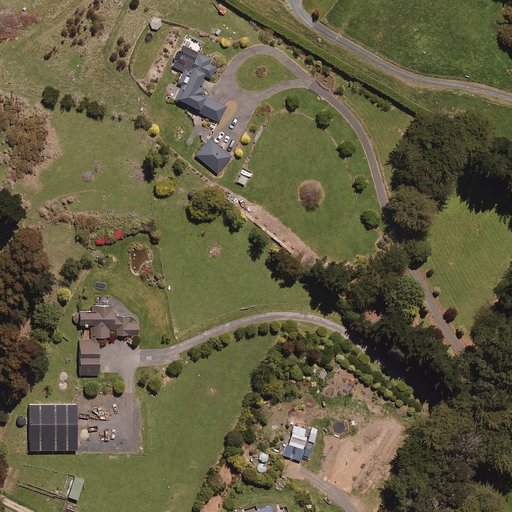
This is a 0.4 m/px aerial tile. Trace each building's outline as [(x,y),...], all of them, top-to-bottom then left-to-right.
[(158,27),(159,27),(159,26),(160,25),(161,24),(161,23),(161,22),(160,21),(160,20),(159,19),(159,18),(158,18),(157,17),(156,17),(155,17),(154,17),(153,17),(152,17),(151,18),(151,19),(150,20),(149,21),(149,22),(149,23),(149,24),(150,25),(150,26),(151,27),(152,27),(153,28),(154,28),(155,28),(156,28),(157,28),(158,28),(158,27)] [(172,102),(219,123),(227,106),(204,96),(200,87),(205,77),(211,80),(216,67),(210,64),(213,59),(183,45),(180,50),(176,51),(173,57),(174,62),(171,68),(182,73),(176,86),(179,87),(172,102)] [(210,138),(195,155),(218,174),(232,157),(210,138)] [(240,174),(236,181),(244,185),(247,177),(240,174)] [(78,338),(79,376),(98,375),(97,338),(109,338),(109,329),(116,328),(117,336),(138,335),(138,323),(130,323),(130,315),(116,315),(115,305),(93,306),(93,311),(80,312),(75,313),(72,317),(73,322),(77,324),(79,323),(80,326),(91,326),(91,338),(78,338)] [(28,404),(29,451),(78,450),(78,403),(28,404)] [(285,447),(282,455),(301,460),(302,456),(308,458),(317,430),(312,428),(309,439),(304,437),(306,429),(293,425),(291,433),(292,434),(289,445),(283,443),(282,446),(285,447)] [(82,479),(73,476),(67,496),(76,499),(82,479)]
